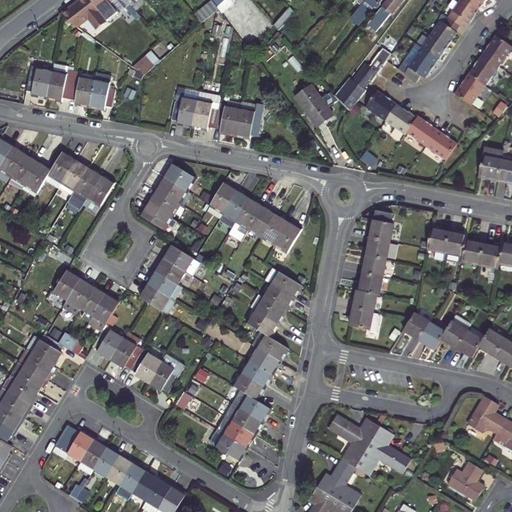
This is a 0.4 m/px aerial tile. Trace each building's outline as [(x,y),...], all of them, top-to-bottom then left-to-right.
[(100,26),(118,9),(109,0),(76,0),(73,2),(74,3),(71,5),(71,4),(61,12),(64,14),(78,25),(90,15),(100,26)] [(109,0),(118,9),(121,13),(128,8),(134,15),(137,12),(129,3),(126,0),(109,0)] [(215,6),(210,0),(204,0),(196,7),(203,16),(215,6)] [(354,0),(361,5),(350,17),(358,24),(374,5),(376,6),(379,3),(378,2),(379,0),(354,0)] [(386,0),(373,17),(379,21),(382,24),(387,18),(391,13),(401,0),(386,0)] [(477,8),(465,0),(457,0),(446,15),(459,24),(464,18),(468,22),(471,16),(477,8)] [(465,0),(477,8),(482,0),(465,0)] [(440,20),(430,34),(446,45),(452,38),(456,32),(454,30),(459,24),(446,15),(442,22),(440,20)] [(484,53),(501,65),(511,49),(511,43),(498,33),(489,46),(484,53)] [(446,45),(430,34),(421,46),(437,58),(441,53),(446,45)] [(412,46),(418,50),(421,46),(415,42),(412,46)] [(401,62),(407,66),(419,75),(423,77),(430,67),(437,58),(421,46),(418,50),(412,46),(401,62)] [(339,101),(348,111),(362,91),(359,88),(365,81),(367,83),(376,70),(375,69),(376,68),(377,67),(378,68),(388,53),(384,50),(370,68),(368,66),(355,83),(350,80),(336,98),(339,101)] [(477,63),(470,71),(487,84),(501,65),(484,53),(477,63)] [(149,60),(140,69),(147,74),(155,66),(149,60)] [(396,68),(403,72),(407,66),(401,62),(396,68)] [(414,81),(419,75),(407,66),(403,72),(414,81)] [(49,84),(52,72),(31,68),(26,91),(33,92),(32,95),(36,96),(46,98),(49,84)] [(487,84),(470,71),(464,81),(456,91),(473,104),(487,84)] [(71,84),(74,73),(68,72),(68,75),(52,72),(49,84),(46,98),(52,99),(62,101),(62,99),(68,100),(71,84)] [(88,107),(94,81),(79,78),(80,74),(74,73),(71,84),(68,100),(74,101),(74,104),(77,104),(88,107)] [(110,79),(95,75),(94,81),(109,84),(110,79)] [(109,84),(94,81),(88,107),(96,108),(104,110),(104,107),(110,109),(113,88),(109,87),(109,84)] [(311,87),(296,98),(318,129),(325,123),(334,117),(328,110),(339,101),(336,98),(332,93),(321,101),(311,87)] [(383,123),(395,107),(384,99),(375,93),(363,108),(375,117),(383,123)] [(193,100),(178,97),(177,102),(170,101),(167,119),(174,120),(173,123),(179,124),(188,126),(193,100)] [(193,100),(188,126),(194,127),(204,130),(205,127),(214,129),(218,110),(219,103),(210,101),(209,104),(193,100)] [(226,105),(226,108),(240,111),(241,105),(227,102),(226,105)] [(226,134),(234,136),(240,111),(226,108),(226,105),(219,103),(218,110),(214,129),(221,130),(220,133),(226,134)] [(256,108),(241,104),(241,105),(240,111),(254,114),(256,108)] [(405,135),(415,121),(403,112),(395,107),(383,123),(404,137),(405,135)] [(240,111),(234,136),(241,137),(250,139),(250,137),(256,138),(259,120),(253,119),(254,114),(240,111)] [(415,121),(405,135),(424,149),(436,133),(425,125),(417,119),(415,121)] [(443,164),(455,148),(442,138),(436,133),(424,149),(443,164)] [(0,164),(7,154),(13,144),(7,139),(5,142),(3,140),(0,138),(0,164)] [(0,164),(0,168),(11,175),(25,154),(21,152),(19,150),(20,148),(13,144),(7,154),(0,164)] [(63,151),(50,170),(49,172),(62,180),(77,157),(69,152),(68,155),(66,153),(63,151)] [(486,180),(497,181),(502,155),(482,151),(477,178),(486,180)] [(504,183),(511,184),(511,155),(502,153),(502,155),(497,181),(504,183)] [(8,180),(21,188),(39,160),(31,155),(30,157),(28,156),(25,154),(11,175),(8,180)] [(62,180),(59,185),(71,193),(74,188),(88,167),(85,165),(82,164),(84,161),(77,157),(62,180)] [(21,188),(34,197),(46,177),(49,172),(50,170),(47,168),(45,167),(47,164),(39,160),(21,188)] [(194,179),(172,165),(171,168),(169,170),(167,169),(162,177),(186,191),(194,179)] [(90,169),(88,167),(74,188),(71,193),(66,201),(79,210),(88,196),(103,173),(95,168),(93,170),(90,169)] [(49,172),(46,177),(59,185),(62,180),(49,172)] [(103,173),(88,196),(101,205),(114,184),(110,182),(108,180),(110,177),(103,173)] [(186,191),(162,177),(158,184),(160,185),(159,187),(156,191),(178,204),(186,191)] [(223,183),(209,205),(222,213),(237,190),(229,184),(228,186),(225,184),(223,183)] [(231,228),(235,221),(248,199),(246,198),(243,196),(244,194),(237,190),(222,213),(218,220),(231,228)] [(147,201),(170,216),(178,204),(156,191),(155,193),(153,196),(151,194),(147,201)] [(248,199),(235,221),(240,224),(236,231),(244,235),(248,229),(262,206),(255,201),(253,203),(250,201),(248,199)] [(162,228),(166,223),(172,227),(176,220),(170,216),(147,201),(142,209),(144,210),(142,213),(141,215),(162,228)] [(262,206),(248,229),(260,237),(274,215),(271,213),(268,212),(270,210),(262,206)] [(392,215),(374,212),(371,229),(370,235),(390,239),(393,226),(390,225),(392,215)] [(274,215),(260,237),(273,245),(287,221),(279,216),(278,218),(276,217),(274,215)] [(294,226),(287,221),(273,245),(285,252),(299,231),(296,229),(293,228),(294,226)] [(443,256),(447,236),(437,234),(428,232),(426,246),(425,253),(443,256)] [(368,246),(366,256),(386,261),(390,239),(370,235),(368,246)] [(461,260),(464,244),(465,239),(456,238),(447,236),(443,256),(461,260)] [(460,264),(478,268),(482,247),(472,245),(464,244),(461,260),(460,264)] [(165,250),(160,257),(185,272),(193,259),(171,245),(169,248),(167,251),(165,250)] [(511,269),(511,248),(510,248),(501,246),(500,250),(497,266),(511,269)] [(491,249),(482,247),(478,268),(496,271),(497,266),(500,250),(491,249)] [(386,261),(366,256),(363,269),(362,278),(382,281),(386,261)] [(185,272),(160,257),(155,265),(158,267),(156,269),(154,272),(176,286),(185,272)] [(268,267),(260,280),(267,285),(291,299),(293,295),(295,291),(293,290),(296,285),(268,267)] [(52,290),(65,299),(80,275),(72,271),(71,273),(68,271),(65,269),(52,290)] [(149,276),(144,284),(168,299),(176,286),(154,272),(153,275),(151,277),(149,276)] [(87,280),(80,275),(65,299),(61,306),(74,314),(78,307),(91,286),(88,283),(86,282),(87,280)] [(382,281),(362,278),(360,286),(358,295),(376,298),(379,298),(382,281)] [(139,297),(145,302),(159,310),(160,311),(168,299),(144,284),(139,291),(142,292),(140,295),(139,297)] [(267,285),(260,297),(281,310),(285,304),(287,305),(289,302),(291,299),(267,285)] [(91,286),(78,307),(84,311),(80,318),(87,322),(106,292),(97,286),(96,289),(94,287),(91,286)] [(114,296),(106,292),(87,322),(86,324),(99,331),(100,330),(117,302),(114,300),(112,299),(114,296)] [(247,307),(252,310),(275,324),(278,320),(280,316),(278,315),(281,310),(260,297),(255,294),(247,307)] [(376,298),(358,295),(356,294),(354,305),(353,312),(373,316),(376,298)] [(275,324),(252,310),(244,323),(255,330),(262,334),(265,336),(268,331),(271,332),(273,329),(275,324)] [(373,316),(353,312),(351,322),(350,330),(377,335),(381,318),(373,316)] [(414,315),(409,323),(402,334),(410,339),(418,344),(429,325),(414,315)] [(455,351),(466,333),(470,327),(454,318),(444,334),(440,342),(448,347),(455,351)] [(444,334),(429,325),(418,344),(422,346),(433,353),(440,342),(444,334)] [(481,343),(480,346),(488,350),(495,355),(506,337),(491,328),(481,343)] [(29,339),(24,348),(51,365),(54,361),(59,352),(57,351),(61,346),(56,343),(47,337),(35,329),(29,339)] [(108,360),(122,338),(108,330),(106,333),(100,330),(99,331),(90,346),(97,350),(95,352),(101,356),(108,360)] [(255,330),(248,343),(254,347),(279,362),(281,359),(283,355),(280,353),(283,348),(265,336),(262,334),(255,330)] [(63,332),(56,343),(61,346),(69,351),(73,345),(76,340),(63,332)] [(481,343),(466,333),(455,351),(462,356),(470,361),(480,346),(481,343)] [(510,364),(511,360),(511,340),(506,337),(495,355),(501,359),(510,364)] [(122,338),(108,360),(114,364),(121,368),(122,366),(128,370),(141,350),(135,346),(122,338)] [(79,348),(73,345),(69,351),(75,355),(79,348)] [(279,362),(254,347),(247,360),(268,374),(271,368),(274,370),(276,367),(279,362)] [(51,365),(24,348),(16,361),(15,361),(46,380),(50,373),(50,372),(48,371),(51,365)] [(141,350),(128,370),(135,374),(133,376),(138,379),(146,384),(160,362),(164,355),(161,354),(157,360),(147,354),(141,350)] [(160,362),(146,384),(152,388),(159,392),(161,389),(166,392),(181,367),(164,355),(160,362)] [(268,374),(247,360),(239,373),(263,388),(265,384),(267,381),(265,379),(268,374)] [(15,361),(7,374),(35,391),(38,386),(41,388),(42,385),(46,380),(15,361)] [(236,390),(246,396),(253,400),(256,394),(258,396),(260,392),(263,388),(239,373),(231,387),(236,390)] [(7,374),(0,385),(7,390),(20,399),(30,405),(32,401),(34,399),(31,397),(35,391),(7,374)] [(0,404),(19,416),(22,411),(25,413),(30,405),(20,399),(7,390),(0,385),(0,404)] [(236,390),(228,403),(261,423),(263,418),(265,415),(263,413),(266,408),(253,400),(246,396),(236,390)] [(174,406),(181,409),(189,396),(183,392),(174,406)] [(484,427),(496,435),(505,421),(497,416),(495,419),(491,415),(493,413),(497,405),(483,396),(466,424),(480,433),(484,427)] [(228,403),(221,415),(251,434),(254,428),(256,430),(258,427),(261,423),(228,403)] [(0,421),(14,430),(17,426),(18,424),(15,422),(19,416),(0,404),(0,421)] [(343,459),(357,468),(383,427),(371,420),(365,429),(355,423),(342,414),(332,429),(353,442),(343,459)] [(221,415),(212,429),(245,449),(248,444),(253,435),(251,434),(221,415)] [(0,439),(3,442),(7,436),(9,439),(9,438),(14,430),(0,421),(0,439)] [(511,428),(511,425),(505,421),(496,435),(492,441),(511,453),(511,429),(511,428)] [(82,463),(97,438),(89,434),(88,436),(85,435),(83,433),(82,434),(69,426),(56,447),(82,463)] [(383,427),(357,468),(370,476),(382,459),(405,473),(413,460),(395,449),(389,444),(395,434),(383,427)] [(245,449),(212,429),(204,443),(237,462),(242,454),(245,449)] [(95,471),(108,448),(102,445),(104,443),(97,438),(82,463),(78,468),(91,477),(95,471)] [(0,439),(0,458),(5,461),(8,456),(9,454),(7,452),(11,446),(6,443),(3,442),(0,439)] [(113,451),(108,448),(95,471),(108,479),(123,455),(114,449),(113,451)] [(121,487),(134,465),(131,463),(128,461),(130,458),(123,455),(105,484),(117,492),(121,487)] [(317,486),(354,509),(362,496),(346,485),(357,468),(343,459),(334,472),(331,477),(326,473),(317,486)] [(451,469),(442,483),(472,503),(481,488),(474,483),(471,481),(474,477),(477,479),(477,477),(482,470),(468,461),(459,474),(451,469)] [(134,495),(149,471),(143,467),(141,465),(139,468),(134,465),(121,487),(134,495)] [(147,503),(160,481),(157,479),(154,477),(156,475),(153,473),(149,471),(134,495),(147,503)] [(160,511),(175,487),(170,484),(167,482),(165,484),(162,483),(160,481),(147,503),(160,511)] [(78,484),(70,497),(77,501),(84,488),(78,484)] [(310,511),(309,511),(328,511),(329,511),(330,511),(351,511),(354,509),(317,486),(310,499),(315,502),(310,511)] [(176,511),(186,497),(179,494),(181,491),(175,487),(160,511),(159,511),(176,511)] [(91,492),(84,488),(77,501),(79,503),(83,506),(91,492)]
